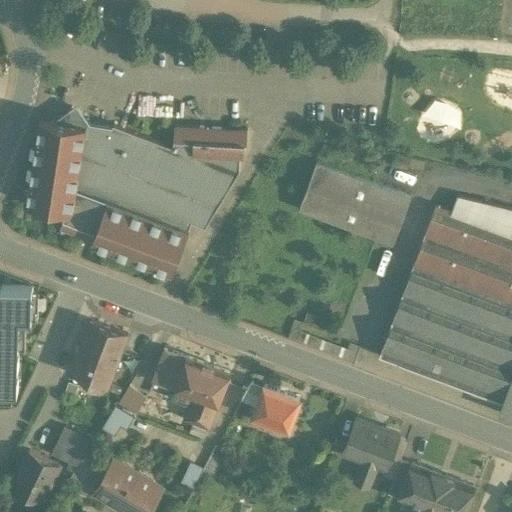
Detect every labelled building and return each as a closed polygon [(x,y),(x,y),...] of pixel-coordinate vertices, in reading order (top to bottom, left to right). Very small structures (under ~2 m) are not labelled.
[(74,109),(36,137),(26,202),(64,208),(72,209),(86,123),(84,123),(74,109)] [(172,144),(112,122),(111,125),(89,121),(86,123),(72,209),(64,208),(63,215),(59,224),(62,225),(63,222),(92,234),(107,195),(188,226),(191,219),(204,224),(239,167),(239,153),(243,153),(244,141),(246,142),(247,127),(174,124),(173,138),(174,138),(172,144)] [(410,195),(316,160),(298,207),(392,242),(410,195)] [(188,226),(107,195),(92,234),(90,239),(171,270),(188,226)] [(511,229),(511,208),(456,195),(450,210),(511,233),(511,229)] [(450,210),(434,204),(378,354),(511,403),(511,410),(511,414),(511,233),(450,210)] [(0,389),(17,390),(19,316),(31,317),(32,284),(0,283),(0,389)] [(127,331),(90,317),(70,370),(107,384),(127,331)] [(229,370),(186,353),(186,354),(163,346),(151,379),(192,394),(184,416),(208,424),(216,403),(217,403),(229,370)] [(263,384),(251,379),(241,397),(256,403),(263,384)] [(130,383),(121,400),(138,409),(147,392),(130,383)] [(299,396),(264,383),(263,384),(256,403),(252,412),(270,419),(268,425),(284,431),(286,425),(287,425),(299,396)] [(132,415),(114,404),(102,425),(114,432),(120,422),(126,426),(132,415)] [(398,432),(355,416),(342,450),(361,457),(353,479),(369,485),(377,463),(384,466),(385,466),(397,435),(398,432)] [(64,423),(48,457),(74,469),(90,435),(64,423)] [(397,435),(385,466),(384,466),(381,472),(392,476),(406,439),(397,435)] [(59,463),(28,448),(11,485),(41,499),(59,463)] [(220,461),(210,456),(203,469),(213,474),(220,461)] [(152,479),(115,457),(112,458),(94,488),(97,493),(128,511),(145,511),(148,507),(147,504),(149,504),(153,497),(153,495),(159,485),(151,480),(152,479)] [(190,459),(181,479),(193,484),(202,465),(190,459)] [(463,511),(474,484),(410,460),(397,494),(421,503),(417,511),(437,511),(438,510),(444,511),(463,511)]
